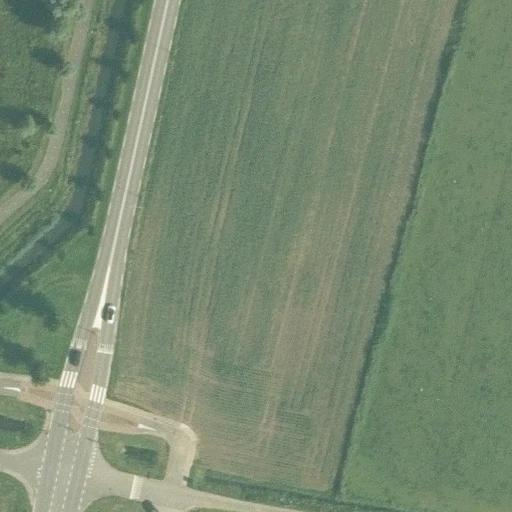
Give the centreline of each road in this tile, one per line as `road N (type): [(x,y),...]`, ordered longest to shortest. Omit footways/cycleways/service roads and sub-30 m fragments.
road 1 (tertiary): [(103,294),(168,0)]
road 2 (unclassified): [(265,511),(115,486)]
road 3 (tertiary): [(95,433),(103,294)]
road 4 (tertiary): [(103,294),(58,423)]
